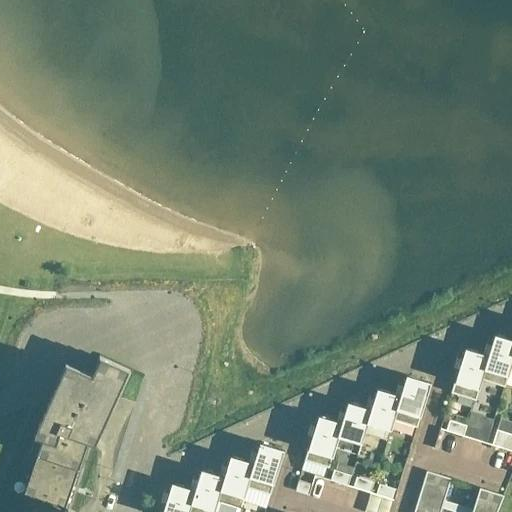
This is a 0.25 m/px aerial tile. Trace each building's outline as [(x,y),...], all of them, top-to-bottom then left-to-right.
[(507,376),(511,358),(511,341),(493,335),(487,356),(488,356),(480,380),(481,380),(504,387),(507,377),(507,376)] [(488,356),(487,356),(464,349),(450,393),(475,401),(481,380),(480,380),(488,356)] [(93,444),(98,430),(92,427),(94,423),(102,426),(110,409),(128,371),(99,358),(91,376),(65,435),(93,444)] [(65,435),(91,376),(65,364),(51,395),(50,399),(38,425),(65,435)] [(416,428),(430,383),(405,376),(399,396),(400,397),(392,420),(393,421),(416,428)] [(400,397),(399,396),(376,389),(370,410),(363,434),(364,434),(387,441),(393,421),(392,420),(400,397)] [(370,410),(347,403),(340,423),(341,424),(334,447),(335,448),(357,455),(364,434),(363,434),(370,410)] [(341,424),(340,423),(317,416),(304,461),(328,468),(335,448),(334,447),(341,424)] [(463,437),(466,426),(449,421),(445,432),(463,437)] [(83,473),(93,444),(65,435),(38,425),(27,454),(83,473)] [(486,444),(489,434),(472,428),(468,439),(486,444)] [(506,450),(510,435),(496,430),(491,446),(506,450)] [(269,495),(283,451),(259,443),(252,464),(253,464),(246,488),(247,488),(269,495)] [(77,492),(83,473),(27,454),(21,473),(77,492)] [(253,464),(252,464),(229,457),(223,477),(224,478),(213,511),(214,511),(215,511),(237,511),(239,508),(240,509),(247,488),(246,488),(253,464)] [(224,478),(223,477),(200,470),(194,491),(187,511),(213,511),(214,511),(213,511),(224,478)] [(347,486),(350,476),(333,470),(330,481),(347,486)] [(472,509),(444,500),(450,479),(426,471),(413,511),(440,511),(441,508),(452,511),(496,511),(503,495),(479,488),(472,509)] [(77,492),(21,473),(15,492),(26,496),(26,495),(58,507),(67,510),(68,508),(70,510),(77,492)] [(370,493),(373,483),(356,477),(352,488),(370,493)] [(308,495),(311,485),(298,481),(295,491),(308,495)] [(187,511),(194,491),(171,484),(161,511),(187,511)] [(393,500),(396,490),(379,485),(375,495),(393,500)]
